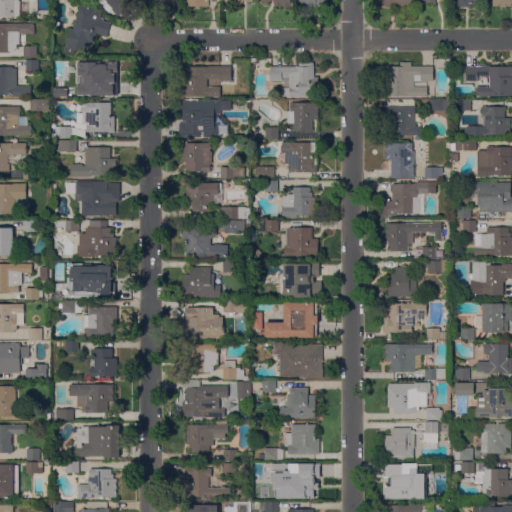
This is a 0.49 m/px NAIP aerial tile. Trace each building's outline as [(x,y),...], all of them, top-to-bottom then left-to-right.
[(0,16),(0,0),(20,0),(20,16),(0,16)] [(129,0),(132,3),(119,16),(112,9),(109,12),(98,1),(99,0),(129,0)] [(96,10),(95,12),(102,14),(101,17),(104,18),(104,20),(111,23),(108,36),(97,33),(94,42),(91,42),(88,53),(75,50),(74,54),(65,51),(71,28),(74,29),(81,5),(96,10)] [(0,23),(33,23),(33,25),(35,25),(35,34),(20,34),(20,44),(17,44),(17,49),(15,49),(15,51),(10,51),(10,52),(0,52),(0,23)] [(37,57),(24,57),(24,46),(37,46),(37,57)] [(39,71),(26,71),(26,60),(39,60),(39,71)] [(114,62),(114,84),(110,84),(110,85),(108,86),(106,86),(107,91),(88,92),(87,72),(77,72),(77,62),(114,62)] [(299,66),(299,63),(314,62),(314,66),(315,66),(315,77),(319,77),(319,96),(282,97),(282,81),(271,81),(271,67),(299,66)] [(415,87),(428,87),(428,96),(385,96),(385,77),(387,77),(387,66),(401,66),(401,62),(412,62),(412,66),(434,66),(434,81),(415,81),(415,87)] [(17,86),(31,86),(31,96),(13,97),(13,95),(0,95),(0,66),(13,66),(13,68),(17,68),(17,86)] [(232,66),(232,81),(219,81),(219,80),(207,80),(207,87),(214,86),(215,96),(182,97),(182,77),(184,77),(184,67),(232,66)] [(511,66),(511,96),(477,96),(477,86),(490,86),(490,76),(478,76),(478,81),(466,81),(466,66),(511,66)] [(74,98),(61,98),(61,87),(74,87),(74,98)] [(31,100),(47,100),(47,110),(31,110),(31,100)] [(204,138),(204,132),(200,132),(200,137),(179,138),(179,123),(186,123),(186,121),(184,121),(183,102),(199,102),(199,100),(221,100),(221,115),(230,123),(227,126),(230,128),(227,132),(223,129),(226,126),(221,121),(222,137),(204,138)] [(415,100),(415,105),(417,105),(417,114),(422,114),(422,126),(420,126),(420,135),(388,135),(388,105),(389,105),(389,100),(415,100)] [(450,100),(451,111),(430,111),(430,100),(450,100)] [(471,110),(459,110),(459,100),(471,100),(471,110)] [(112,117),(115,117),(115,133),(109,133),(109,132),(87,132),(87,124),(83,124),(83,112),(87,112),(87,102),(111,102),(112,117)] [(319,103),(319,120),(313,119),(313,131),(294,131),(294,124),(288,123),(288,111),(291,111),(292,102),(319,103)] [(0,106),(20,107),(20,117),(29,117),(29,125),(32,125),(32,135),(0,135),(0,106)] [(506,107),(505,118),(511,118),(511,135),(486,135),(486,115),(482,115),(482,107),(506,107)] [(73,127),(73,138),(52,138),(52,134),(56,134),(56,127),(73,127)] [(266,127),(279,127),(279,138),(266,138),(266,127)] [(476,128),(476,136),(466,136),(466,128),(476,128)] [(58,152),(58,140),(77,140),(77,152),(58,152)] [(477,140),(477,151),(456,151),(456,141),(464,141),(464,140),(477,140)] [(317,142),(317,152),(313,152),(313,157),(317,157),(317,158),(318,158),(318,165),(317,165),(317,173),(311,173),(311,172),(289,172),(289,164),(285,164),(285,153),(281,153),(281,145),(282,145),(282,142),(317,142)] [(0,171),(0,143),(27,143),(27,154),(8,154),(8,163),(9,163),(9,171),(0,171)] [(183,143),(211,143),(210,152),(212,152),(212,164),(210,164),(210,166),(212,166),(212,169),(210,169),(210,171),(186,171),(186,161),(183,161),(183,143)] [(392,160),(386,160),(386,143),(413,143),(413,151),(414,151),(414,167),(415,167),(415,169),(414,169),(414,178),(392,178),(392,160)] [(487,153),(487,146),(494,146),(494,147),(511,147),(511,175),(488,175),(488,177),(478,177),(478,167),(476,167),(476,153),(487,153)] [(111,147),(111,158),(116,158),(115,176),(89,176),(90,168),(86,168),(86,147),(111,147)] [(245,167),(245,177),(234,177),(234,179),(221,179),(222,167),(245,167)] [(275,167),(275,178),(257,178),(257,167),(275,167)] [(443,167),(444,179),(425,179),(425,167),(443,167)] [(24,168),(38,168),(38,179),(24,179),(24,168)] [(266,180),(278,180),(278,191),(266,191),(266,180)] [(77,201),(73,198),(70,194),(67,189),(66,182),(94,181),(94,185),(121,184),(121,202),(105,203),(105,216),(83,216),(82,202),(77,201)] [(399,213),(399,215),(382,215),(382,201),(393,201),(393,184),(413,184),(413,183),(417,183),(417,182),(436,182),(436,193),(417,193),(417,197),(420,197),(420,213),(399,213)] [(472,190),(475,190),(475,182),(498,182),(511,182),(511,197),(511,212),(481,212),(481,205),(478,205),(478,196),(480,196),(480,192),(472,192),(472,190)] [(0,184),(14,184),(14,183),(27,183),(27,199),(25,199),(24,200),(21,200),(20,199),(17,199),(17,214),(0,214),(0,184)] [(214,211),(193,211),(193,200),(187,200),(187,187),(199,187),(199,183),(219,183),(223,184),(223,201),(214,206),(214,211)] [(311,187),(311,192),(313,192),(313,197),(316,197),(316,215),(297,215),(297,217),(283,217),(283,196),(288,196),(288,195),(293,195),(293,188),(311,187)] [(246,207),(246,208),(250,208),(250,218),(222,218),(222,207),(246,207)] [(458,218),(458,207),(472,207),(472,218),(458,218)] [(80,221),(80,231),(66,231),(66,227),(58,227),(58,220),(80,221)] [(107,220),(107,228),(114,228),(114,237),(117,237),(117,256),(91,256),(91,257),(78,257),(78,233),(86,233),(86,228),(90,228),(90,220),(107,220)] [(225,233),(225,220),(245,220),(245,230),(238,231),(239,233),(225,233)] [(477,232),(464,232),(464,221),(477,220),(477,232)] [(24,232),(24,221),(38,221),(37,232),(24,232)] [(266,221),(279,221),(279,231),(274,231),(274,233),(271,233),(271,231),(266,231),(266,221)] [(442,223),(442,241),(435,241),(435,232),(413,232),(413,244),(409,244),(409,252),(391,252),(391,247),(388,247),(388,242),(386,242),(386,223),(442,223)] [(217,227),(217,236),(211,236),(211,243),(229,244),(228,258),(187,257),(187,242),(182,242),(182,240),(180,240),(180,234),(183,234),(183,226),(217,227)] [(487,234),(487,228),(510,227),(510,233),(511,233),(511,256),(483,256),(483,255),(476,255),(475,234),(487,234)] [(14,255),(0,255),(0,228),(14,228),(14,255)] [(313,239),(319,239),(319,256),(285,256),(285,247),(282,247),(282,234),(287,234),(287,229),(289,229),(289,228),(313,228),(313,239)] [(436,259),(423,259),(423,247),(436,247),(436,259)] [(224,261),(245,261),(245,273),(236,273),(236,271),(224,271),(224,261)] [(428,261),(450,261),(450,272),(428,272),(428,261)] [(40,267),(38,267),(38,262),(44,262),(44,267),(48,267),(49,282),(41,282),(40,267)] [(491,266),(502,266),(502,263),(511,263),(511,279),(506,279),(506,282),(504,282),(504,296),(481,296),(481,282),(480,282),(480,283),(474,283),(474,262),(491,262),(491,266)] [(320,277),(314,277),(314,282),(322,282),(322,296),(312,296),(312,298),(294,298),(294,295),(284,295),(284,294),(282,294),(282,278),(285,278),(284,264),(307,264),(307,263),(320,263),(320,277)] [(0,264),(33,264),(33,273),(22,273),(22,285),(19,285),(19,292),(0,292),(0,264)] [(114,264),(114,271),(118,271),(118,286),(116,286),(116,299),(106,299),(106,292),(105,292),(105,294),(99,294),(99,292),(89,292),(89,285),(82,285),(82,275),(74,275),(74,264),(114,264)] [(211,267),(211,274),(215,274),(215,285),(221,285),(221,298),(204,298),(204,297),(183,297),(184,275),(191,275),(191,267),(211,267)] [(389,274),(396,274),(396,267),(417,267),(417,297),(389,297),(389,274)] [(43,288),(43,297),(39,297),(39,300),(26,300),(26,288),(43,288)] [(74,288),(74,299),(57,299),(56,288),(74,288)] [(71,313),(71,314),(63,314),(63,313),(63,308),(60,308),(60,303),(63,303),(63,301),(82,301),(83,313),(71,313)] [(249,301),(249,312),(224,312),(224,301),(238,301),(249,301)] [(265,337),(265,322),(284,322),(284,302),(315,302),(315,315),(318,315),(318,325),(314,325),(314,337),(265,337)] [(388,317),(388,304),(411,304),(411,302),(427,302),(427,316),(414,316),(414,326),(412,326),(413,333),(390,333),(390,334),(385,334),(385,318),(388,317)] [(0,304),(24,304),(25,325),(17,325),(18,330),(15,330),(15,332),(0,332),(0,304)] [(509,333),(483,333),(483,327),(475,327),(475,317),(483,317),(483,304),(511,304),(511,321),(509,321),(509,333)] [(118,307),(118,321),(114,321),(114,337),(88,337),(86,334),(86,330),(88,328),(83,328),(83,315),(90,315),(90,307),(118,307)] [(186,338),(186,309),(213,308),(213,314),(219,314),(219,316),(223,316),(223,327),(224,327),(224,338),(200,338),(186,338)] [(440,328),(440,332),(446,332),(446,339),(440,339),(440,340),(427,340),(427,329),(440,328)] [(475,340),(462,340),(461,329),(475,328),(475,340)] [(43,329),(43,340),(29,340),(29,329),(43,329)] [(80,352),(67,352),(66,341),(79,341),(80,352)] [(280,354),(273,354),(273,343),(288,342),(288,346),(306,345),(306,344),(323,344),(323,378),(305,378),(305,377),(280,377),(280,354)] [(0,344),(21,344),(21,373),(0,373),(0,344)] [(191,373),(191,362),(187,362),(187,345),(217,344),(217,353),(218,353),(219,366),(214,366),(214,373),(191,373)] [(416,372),(390,372),(390,365),(392,365),(392,361),(386,361),(386,344),(432,344),(432,346),(435,346),(435,352),(433,352),(433,354),(416,354),(416,372)] [(511,374),(508,374),(508,373),(485,373),(485,371),(477,372),(477,362),(490,362),(490,353),(485,353),(485,344),(509,344),(509,358),(511,358),(511,374)] [(90,377),(90,368),(95,368),(95,356),(94,356),(94,349),(113,348),(113,359),(118,358),(118,377),(90,377)] [(236,368),(241,368),(241,370),(245,370),(245,376),(249,376),(249,380),(244,380),(224,380),(224,361),(236,361),(236,368)] [(425,369),(427,369),(427,367),(437,366),(437,369),(448,369),(448,379),(437,379),(437,380),(426,380),(425,369)] [(470,379),(456,380),(456,368),(470,368),(470,379)] [(46,369),(46,378),(40,378),(40,380),(26,380),(26,369),(46,369)] [(263,392),(263,381),(276,381),(276,392),(263,392)] [(234,401),(234,382),(226,382),(226,401),(234,401)] [(251,399),(238,399),(238,382),(251,382),(251,399)] [(415,384),(415,383),(431,383),(431,393),(427,393),(427,407),(420,407),(420,411),(417,411),(415,413),(394,414),(394,408),(388,408),(388,387),(389,387),(389,384),(415,384)] [(456,396),(456,383),(475,383),(487,383),(487,389),(474,394),(475,396),(456,396)] [(108,401),(108,413),(107,413),(107,420),(103,420),(103,413),(86,413),(86,412),(83,412),(83,407),(78,407),(78,396),(71,396),(71,385),(114,385),(114,401),(108,401)] [(0,386),(17,386),(16,401),(19,401),(19,405),(28,405),(28,417),(0,417),(0,386)] [(228,386),(228,397),(216,398),(216,400),(210,400),(210,409),(218,409),(218,417),(189,417),(189,418),(183,418),(183,402),(187,402),(186,388),(201,388),(201,386),(228,386)] [(309,388),(309,395),(316,395),(316,418),(280,418),(280,407),(288,407),(288,396),(290,396),(290,388),(309,388)] [(508,399),(511,399),(511,417),(476,417),(476,408),(477,408),(477,399),(479,397),(484,397),(484,390),(489,390),(489,389),(508,389),(508,399)] [(440,408),(440,410),(442,410),(443,419),(440,419),(440,420),(427,420),(427,408),(440,408)] [(74,409),(74,421),(57,420),(57,409),(74,409)] [(217,425),(217,422),(226,422),(226,425),(228,425),(228,433),(226,434),(226,439),(214,439),(214,446),(210,446),(210,453),(192,453),(192,448),(190,448),(190,443),(187,443),(187,425),(217,425)] [(446,422),(446,431),(444,431),(444,433),(438,433),(438,443),(423,443),(423,433),(426,433),(426,422),(446,422)] [(511,448),(506,448),(506,454),(488,454),(488,453),(482,453),(481,432),(484,432),(484,424),(511,424),(511,448)] [(0,425),(27,425),(27,434),(12,434),(12,445),(13,445),(13,453),(0,453),(0,425)] [(316,425),(316,439),(320,439),(320,454),(289,454),(289,446),(285,446),(285,433),(292,433),(292,425),(316,425)] [(82,428),(82,427),(109,427),(109,426),(120,426),(120,458),(106,458),(106,456),(75,457),(75,445),(78,445),(78,428),(82,428)] [(386,458),(385,436),(393,436),(393,428),(412,428),(412,430),(415,430),(415,432),(423,432),(423,441),(415,441),(415,449),(414,449),(414,458),(386,458)] [(265,448),(284,448),(284,460),(278,460),(265,460),(265,448)] [(474,460),(455,460),(455,452),(460,452),(460,448),(473,448),(474,460)] [(40,460),(27,460),(27,449),(40,449),(40,460)] [(238,461),(225,461),(225,450),(238,450),(238,461)] [(43,462),(43,474),(27,474),(26,462),(43,462)] [(66,462),(80,462),(80,473),(66,473),(66,462)] [(279,474),(267,474),(267,462),(279,462),(279,474)] [(475,474),(462,474),(462,471),(456,471),(456,465),(461,464),(461,462),(475,462),(475,474)] [(185,500),(184,480),(190,480),(190,477),(187,477),(187,468),(191,468),(191,464),(209,463),(209,468),(211,468),(212,477),(209,477),(209,489),(231,488),(231,499),(185,500)] [(237,464),(237,474),(225,474),(225,463),(237,464)] [(20,496),(15,496),(15,498),(0,498),(0,465),(19,465),(20,496)] [(421,465),(422,481),(419,481),(419,496),(399,496),(399,497),(386,497),(386,483),(396,483),(396,479),(399,479),(399,466),(421,465)] [(89,485),(89,472),(90,472),(90,469),(112,469),(112,475),(114,474),(114,479),(117,479),(117,497),(90,498),(91,499),(79,499),(79,485),(89,485)] [(292,497),(292,476),(294,476),(294,470),(313,469),(313,481),(319,481),(319,497),(292,497)] [(483,475),(485,475),(485,469),(509,469),(509,480),(511,480),(511,498),(493,498),(493,497),(487,497),(487,495),(483,495),(483,475)] [(33,500),(22,500),(22,496),(25,492),(30,492),(33,495),(33,500)] [(54,511),(54,505),(61,505),(61,502),(74,502),(74,511),(54,511)] [(77,511),(79,511),(81,510),(82,509),(84,510),(88,510),(88,502),(108,502),(108,508),(110,508),(110,511),(77,511)] [(263,511),(263,502),(279,502),(279,511),(263,511)]
